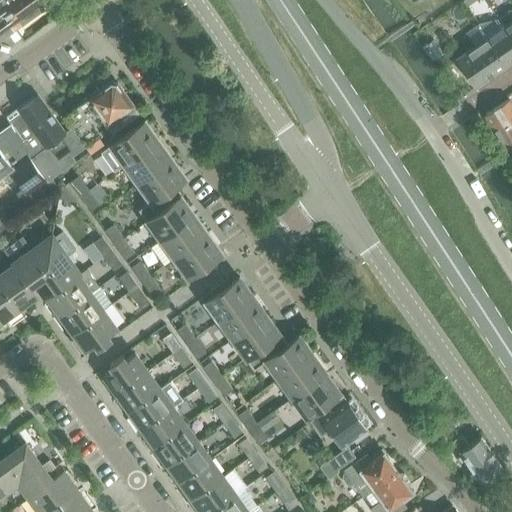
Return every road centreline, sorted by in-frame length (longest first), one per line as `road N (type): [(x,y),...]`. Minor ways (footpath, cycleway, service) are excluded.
road 1 (tertiary): [(511,357),(278,0)]
road 2 (residential): [(481,511),(390,414),(263,239)]
road 3 (tertiary): [(511,454),(333,193)]
road 4 (residential): [(263,239),(97,11)]
road 5 (residential): [(159,511),(34,342),(0,367)]
road 6 (unclassified): [(197,0),(312,163)]
road 7 (tertiary): [(239,0),(313,126),(312,163)]
road 8 (unclassified): [(430,126),(325,0)]
road 9 (unclassified): [(511,253),(430,126)]
